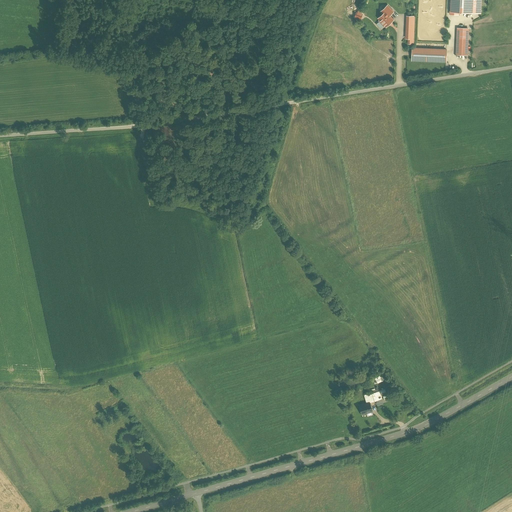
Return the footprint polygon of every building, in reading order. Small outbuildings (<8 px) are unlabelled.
[(483,13),(483,0),(454,0),(454,5),(452,5),(451,14),(462,15),(462,12),(483,13)] [(386,20),(388,18),(392,14),(385,6),(378,11),(381,14),(386,20)] [(386,20),(381,14),(376,19),(385,29),(392,23),(388,18),(386,20)] [(413,16),(404,16),(404,40),(412,40),(413,16)] [(458,27),(458,55),(471,55),(471,27),(458,27)] [(447,50),(413,49),(412,61),(446,63),(447,50)] [(357,407),(360,417),(373,413),(370,403),(381,400),(377,389),(363,393),(367,404),(357,407)]
